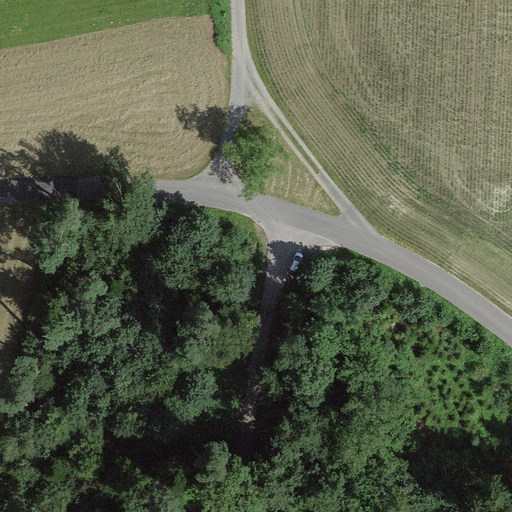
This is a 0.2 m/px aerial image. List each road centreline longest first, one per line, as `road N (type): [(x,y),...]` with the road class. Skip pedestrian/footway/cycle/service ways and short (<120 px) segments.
road 1 (residential): [(0,190),(159,191),(284,212),(362,236),(511,339)]
road 2 (track): [(284,212),(234,511)]
road 3 (track): [(362,236),(291,141),(246,41),(245,0)]
